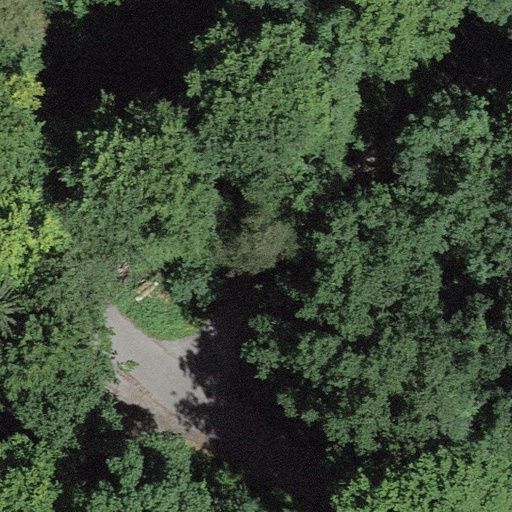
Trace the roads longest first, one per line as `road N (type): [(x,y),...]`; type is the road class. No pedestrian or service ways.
road 1 (track): [(12,511),(170,382),(302,220),(511,59)]
road 2 (unclassified): [(399,511),(272,456),(170,382),(0,220)]
